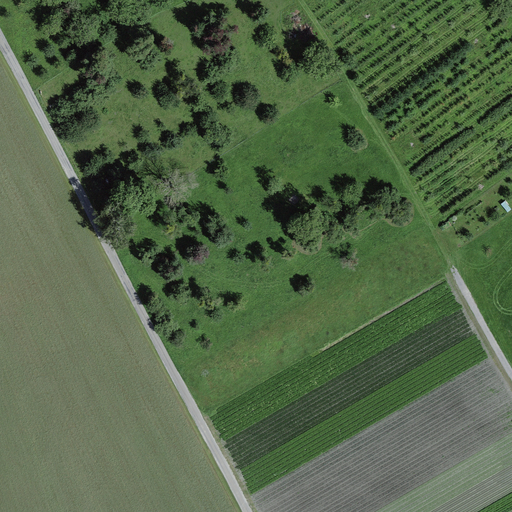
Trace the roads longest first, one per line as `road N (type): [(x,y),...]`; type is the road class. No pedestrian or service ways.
road 1 (track): [(246,511),(0,37)]
road 2 (track): [(511,376),(452,271)]
